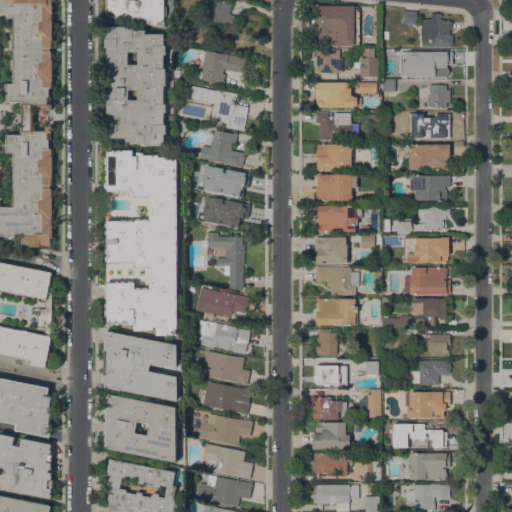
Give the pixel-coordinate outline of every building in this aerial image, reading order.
[(30,246),(30,244),(23,244),(23,238),(5,238),(5,235),(0,235),(0,0),(53,0),(53,40),(52,40),(52,47),(51,47),(51,51),(52,51),(52,52),(53,52),(53,87),(49,87),(49,96),(51,96),(51,104),(53,104),(53,110),(46,110),(46,105),(35,105),(35,128),(46,128),(46,126),(53,126),(53,132),(51,132),(51,139),(49,139),(49,148),(53,148),(53,178),(52,178),(52,184),(51,184),(51,188),(53,188),(53,238),(51,238),(51,244),(41,244),(41,246),(30,246)] [(119,17),(118,18),(107,16),(107,15),(105,14),(105,0),(164,0),(164,6),(166,6),(166,15),(164,15),(164,26),(119,17)] [(218,0),(232,3),(230,13),(241,16),(238,30),(228,28),(229,22),(221,20),(220,22),(205,19),(208,0),(218,0)] [(355,45),(327,45),(327,42),(319,42),(319,32),(316,32),(316,5),(355,5),(355,45)] [(404,10),(417,11),(416,23),(403,22),(404,10)] [(432,16),(431,16),(431,13),(442,13),(442,17),(440,17),(440,19),(445,19),(445,20),(449,20),(452,22),(452,28),(450,29),(450,34),(453,34),(453,45),(422,46),(422,18),(432,18),(432,16)] [(145,143),(138,144),(138,141),(126,141),(126,137),(107,138),(107,126),(105,126),(105,117),(108,117),(107,100),(105,100),(105,91),(108,91),(107,73),(105,73),(105,64),(108,64),(107,47),(105,47),(105,38),(107,38),(107,26),(127,26),(127,27),(134,27),(134,30),(145,29),(146,33),(164,33),(164,45),(166,44),(166,54),(164,54),(164,68),(166,68),(166,85),(164,85),(164,104),(166,104),(166,112),(164,112),(164,124),(166,124),(166,133),(164,133),(164,145),(146,145),(145,143)] [(446,49),(453,49),(453,76),(432,77),(431,69),(429,69),(429,54),(433,54),(433,49),(442,49),(442,46),(446,46),(446,49)] [(316,49),(340,49),(340,58),(343,58),(343,72),(320,72),(318,71),(317,71),(316,69),(316,49)] [(206,50),(225,53),(246,57),(243,72),(225,69),(226,68),(224,67),(223,73),(226,74),(225,77),(224,77),(224,81),(224,84),(201,80),(201,79),(199,79),(200,70),(203,71),(203,70),(202,70),(204,60),(200,60),(202,50),(206,51),(206,50)] [(379,76),(360,76),(360,57),(379,57),(379,76)] [(383,91),(383,80),(395,80),(395,91),(383,91)] [(320,96),(316,96),(316,82),(351,81),(351,95),(354,95),(354,96),(357,96),(357,105),(355,105),(355,106),(320,107),(318,106),(317,104),(317,102),(317,101),(318,100),(320,99),(320,96)] [(357,92),(357,81),(377,82),(377,92),(357,92)] [(432,111),(432,105),(428,105),(428,94),(430,94),(429,84),(446,84),(446,89),(450,89),(450,101),(447,101),(447,111),(432,111)] [(191,85),(216,90),(216,89),(237,93),(235,103),(249,106),(244,129),(231,127),(231,126),(227,125),(227,126),(215,124),(216,119),(210,118),(212,106),(187,101),(188,96),(189,96),(191,85)] [(320,139),(320,122),(316,122),(316,111),(328,111),(328,115),(334,115),(334,112),(350,112),(351,122),(353,122),(353,123),(359,123),(359,136),(328,136),(328,139),(320,139)] [(450,111),(450,133),(446,133),(446,136),(432,136),(432,121),(430,121),(430,119),(432,119),(432,111),(447,111),(450,111)] [(418,128),(418,140),(404,140),(404,128),(418,128)] [(212,138),(213,139),(215,129),(234,132),(234,131),(238,132),(236,143),(232,143),(231,149),(233,149),(233,150),(245,152),(243,165),(233,163),(233,165),(226,163),(226,162),(200,157),(202,145),(211,146),(212,138)] [(316,169),(316,143),(329,143),(329,144),(352,144),(352,146),(353,146),(353,156),(352,156),(352,169),(316,169)] [(450,143),(450,157),(448,157),(448,169),(409,169),(409,144),(450,143)] [(178,335),(157,335),(157,326),(154,326),(154,329),(148,329),(148,330),(135,330),(135,324),(130,324),(130,322),(129,322),(129,324),(123,324),(123,322),(121,322),(121,324),(116,324),(116,322),(114,322),(114,324),(111,324),(111,322),(107,322),(107,315),(106,315),(106,308),(107,308),(107,306),(106,306),(106,302),(107,302),(107,297),(106,297),(106,293),(107,293),(107,291),(106,291),(106,284),(107,284),(107,282),(117,282),(117,281),(119,281),(119,282),(122,282),(122,281),(126,281),(126,282),(129,282),(129,281),(134,281),(134,282),(135,282),(135,289),(137,289),(137,287),(142,287),(142,289),(143,289),(143,287),(149,287),(149,289),(150,289),(150,283),(154,283),(154,272),(150,272),(150,266),(149,266),(149,268),(144,268),(144,266),(142,266),(142,267),(137,268),(137,266),(135,266),(135,261),(134,261),(134,263),(129,263),(129,261),(127,261),(127,263),(123,263),(123,261),(121,261),(121,262),(107,262),(107,260),(106,260),(106,256),(107,256),(107,253),(106,253),(106,249),(107,249),(107,233),(106,233),(106,229),(107,229),(107,226),(106,226),(106,223),(107,223),(107,220),(128,220),(128,221),(129,221),(129,220),(134,220),(134,221),(135,221),(135,220),(137,220),(137,218),(142,218),(142,220),(143,220),(143,219),(148,219),(148,220),(150,220),(150,214),(154,214),(154,201),(150,201),(150,196),(149,196),(149,197),(144,197),(144,196),(142,196),(142,197),(137,197),(137,196),(135,196),(135,191),(134,191),(134,192),(129,192),(129,191),(126,191),(126,192),(122,192),(122,191),(120,191),(120,192),(117,192),(117,191),(107,191),(107,188),(106,188),(106,182),(107,182),(107,179),(106,179),(106,174),(107,174),(107,170),(106,170),(106,166),(107,166),(107,164),(106,164),(106,157),(107,157),(107,150),(112,150),(112,149),(116,149),(116,150),(117,150),(117,149),(121,149),(121,150),(133,150),(133,156),(137,156),(137,151),(144,153),(144,155),(159,154),(159,157),(169,156),(169,159),(177,158),(178,335)] [(241,171),(241,181),(237,181),(237,216),(221,216),(221,209),(211,209),(211,202),(208,202),(208,195),(211,195),(211,190),(224,190),(224,181),(221,181),(221,183),(215,183),(215,181),(211,181),(211,180),(209,180),(209,172),(210,172),(210,171),(241,171)] [(199,189),(186,189),(186,178),(187,178),(187,174),(191,174),(191,178),(199,178),(199,189)] [(318,174),(352,174),(357,174),(357,187),(352,187),(352,200),(316,200),(316,186),(318,186),(318,174)] [(415,199),(415,191),(410,191),(410,175),(450,175),(450,186),(445,186),(445,189),(447,189),(447,199),(415,199)] [(201,207),(187,207),(187,197),(196,194),(201,201),(201,207)] [(201,220),(238,228),(240,216),(246,218),(249,204),(207,195),(201,220)] [(444,217),(443,217),(443,220),(443,224),(443,229),(425,229),(425,222),(418,222),(417,206),(425,206),(425,204),(450,204),(450,215),(444,215),(444,217)] [(356,231),(318,231),(318,217),(315,217),(315,205),(363,206),(363,217),(358,217),(358,224),(356,224),(356,231)] [(411,233),(397,233),(397,220),(411,220),(411,233)] [(208,232),(218,232),(218,236),(243,236),(243,251),(244,251),(244,264),(243,287),(229,287),(229,274),(224,274),(224,265),(216,265),(216,257),(225,257),(225,246),(208,246),(208,232)] [(361,235),(374,234),(374,247),(361,247),(361,235)] [(317,262),(317,251),(318,251),(318,249),(316,249),(315,236),(320,236),(320,237),(346,236),(346,243),(348,244),(348,247),(348,255),(348,262),(317,262)] [(448,262),(417,261),(417,262),(415,262),(415,244),(411,244),(411,238),(416,238),(416,237),(441,237),(441,236),(449,236),(449,248),(449,255),(448,255),(448,262)] [(0,288),(0,261),(52,272),(48,291),(52,292),(53,336),(51,336),(45,367),(31,364),(32,359),(0,352),(0,323),(3,324),(3,325),(46,334),(46,325),(39,325),(38,314),(41,314),(41,309),(46,309),(47,298),(0,288)] [(331,294),(331,286),(328,286),(328,280),(316,280),(316,266),(352,266),(352,271),(359,271),(359,285),(356,285),(356,294),(331,294)] [(410,293),(410,292),(405,292),(405,275),(410,275),(410,274),(412,274),(412,267),(426,267),(426,266),(446,266),(446,267),(447,267),(447,276),(446,276),(446,279),(450,279),(450,293),(410,293)] [(374,269),(381,269),(381,278),(373,277),(374,269)] [(201,287),(249,296),(245,315),(239,314),(240,310),(236,310),(235,317),(197,310),(201,287)] [(316,311),(319,311),(319,307),(316,307),(316,298),(319,298),(319,297),(356,298),(356,306),(358,306),(358,323),(356,323),(356,324),(316,324),(316,311)] [(423,334),(411,334),(411,326),(382,326),(382,316),(400,316),(400,315),(411,315),(411,316),(423,316),(423,314),(414,314),(414,303),(413,303),(413,297),(434,297),(434,298),(446,298),(446,315),(436,315),(436,326),(423,326),(423,334)] [(251,330),(248,344),(247,344),(245,353),(210,345),(210,346),(205,345),(205,344),(201,344),(203,334),(197,333),(200,319),(251,330)] [(316,354),(316,345),(317,345),(317,334),(319,334),(319,328),(331,328),(331,332),(337,332),(337,342),(339,342),(339,345),(337,345),(337,354),(316,354)] [(122,389),(121,390),(105,387),(105,331),(114,331),(114,332),(177,344),(177,368),(164,365),(163,366),(151,364),(150,370),(178,376),(178,401),(122,389)] [(431,350),(431,351),(429,351),(429,350),(422,350),(422,339),(429,339),(429,333),(450,333),(450,344),(447,344),(447,350),(431,350)] [(245,357),(242,368),(250,370),(248,384),(242,383),(242,382),(203,375),(208,350),(245,357)] [(366,360),(379,361),(379,373),(365,373),(366,360)] [(450,360),(450,373),(438,373),(438,384),(419,384),(419,382),(411,382),(411,370),(419,370),(419,360),(450,360)] [(339,384),(330,384),(330,385),(325,385),(325,384),(323,384),(323,385),(316,385),(316,364),(322,364),(322,365),(339,365),(339,384)] [(50,437),(15,430),(17,423),(0,419),(0,376),(4,377),(4,378),(31,383),(40,384),(40,385),(49,387),(48,396),(53,397),(51,407),(52,408),(48,424),(52,425),(50,437)] [(244,387),(244,386),(251,388),(249,401),(250,401),(247,414),(242,413),(242,412),(203,404),(208,380),(244,387)] [(367,389),(381,389),(381,417),(367,417),(367,389)] [(442,390),(442,391),(450,391),(450,405),(446,405),(446,410),(444,410),(444,417),(431,417),(431,416),(407,417),(407,405),(409,405),(409,390),(442,390)] [(105,447),(106,441),(105,440),(106,433),(104,432),(108,417),(105,416),(108,402),(106,402),(108,393),(176,406),(176,461),(105,447)] [(342,400),(342,410),(338,410),(338,419),(323,419),(323,417),(313,417),(313,405),(315,405),(315,397),(323,397),(323,396),(331,396),(331,400),(342,400)] [(241,419),(241,418),(253,420),(250,436),(240,434),(238,444),(213,439),(212,440),(198,437),(202,421),(207,422),(209,412),(241,419)] [(345,421),(345,433),(349,433),(349,434),(351,434),(351,441),(353,441),(354,443),(354,445),(352,447),(349,447),(312,448),(312,433),(316,433),(316,430),(315,430),(315,422),(316,422),(316,421),(345,421)] [(417,421),(450,421),(450,433),(445,433),(445,441),(434,441),(434,444),(428,444),(428,441),(422,441),(422,437),(417,437),(417,421)] [(0,433),(15,436),(15,439),(22,440),(23,438),(52,443),(51,449),(52,449),(51,453),(53,453),(51,466),(52,466),(51,469),(49,468),(49,471),(52,472),(51,476),(52,476),(52,479),(54,479),(51,494),(52,494),(51,497),(4,488),(8,468),(4,468),(4,467),(0,466),(0,433)] [(393,435),(405,435),(405,448),(393,448),(393,435)] [(206,443),(245,451),(243,460),(253,462),(250,479),(245,478),(245,477),(237,476),(237,475),(214,470),(216,461),(203,458),(206,443)] [(450,451),(450,467),(445,467),(446,479),(425,480),(425,478),(410,478),(410,471),(408,471),(408,464),(410,464),(410,452),(450,451)] [(337,475),(337,472),(332,472),(314,472),(314,470),(313,470),(313,463),(312,463),(312,459),(313,459),(313,452),(337,452),(351,452),(351,460),(347,460),(347,475),(337,475)] [(123,511),(108,509),(110,500),(108,500),(111,485),(108,484),(109,476),(108,475),(108,471),(107,471),(110,458),(176,471),(173,484),(177,485),(174,499),(177,500),(176,501),(178,501),(177,507),(175,506),(174,511),(177,511),(123,511)] [(367,460),(381,460),(381,479),(370,479),(370,473),(367,473),(367,460)] [(196,497),(199,482),(207,484),(209,474),(248,482),(248,481),(253,482),(250,498),(240,496),(238,506),(196,497)] [(407,510),(407,489),(413,489),(413,484),(429,484),(429,483),(440,483),(440,484),(449,484),(450,498),(448,498),(448,497),(434,497),(434,501),(435,501),(435,509),(432,509),(432,510),(428,510),(428,509),(407,510)] [(316,484),(359,484),(359,498),(358,498),(358,510),(336,510),(336,502),(334,502),(333,504),(330,504),(329,502),(328,502),(328,503),(326,503),(326,502),(321,502),(321,503),(319,503),(319,502),(318,502),(314,502),(314,493),(316,493),(316,491),(315,491),(315,488),(316,488),(316,484)] [(379,511),(364,511),(364,495),(367,495),(367,492),(378,492),(378,495),(379,495),(379,511)] [(0,511),(0,494),(49,504),(49,505),(51,505),(49,511),(0,511)] [(242,511),(203,503),(201,511),(242,511)]
